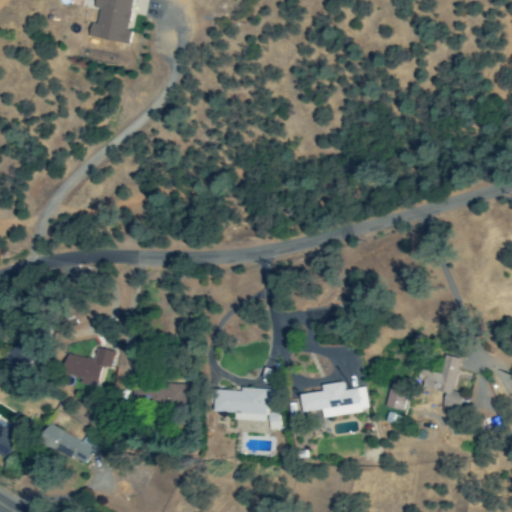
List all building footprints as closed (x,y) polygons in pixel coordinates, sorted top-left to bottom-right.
[(86,38),(127,46),(130,32),(125,31),(131,0),(94,0),(92,9),(98,10),(94,26),(89,25),(86,38)] [(113,353),(96,348),(93,361),(68,355),(62,374),(80,379),(79,384),(95,388),(100,367),(109,370),(113,353)] [(459,360),(443,356),(439,374),(426,371),(422,389),(444,394),(440,410),(457,414),(461,395),(450,393),(459,360)] [(322,419),(367,412),(364,389),(344,391),(342,383),(321,386),(322,392),(300,396),(303,414),(321,411),(322,419)] [(409,389),(389,383),(382,407),(401,412),(409,389)] [(214,413),(234,414),(234,422),(267,423),(266,429),(278,430),(278,416),(266,416),(267,398),(274,398),(274,392),(215,390),(214,413)] [(39,443),(84,466),(93,448),(48,425),(39,443)] [(0,457),(6,461),(20,439),(0,426),(0,457)]
